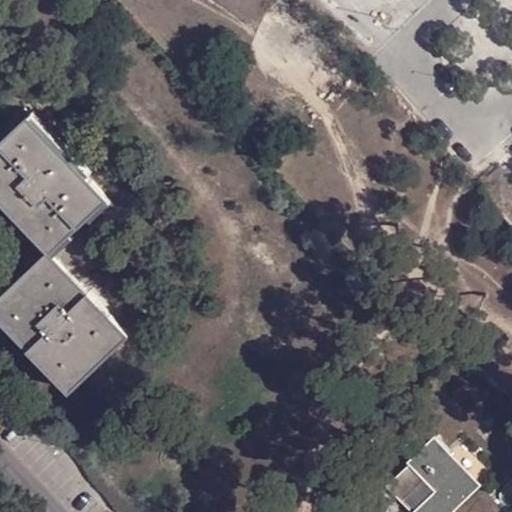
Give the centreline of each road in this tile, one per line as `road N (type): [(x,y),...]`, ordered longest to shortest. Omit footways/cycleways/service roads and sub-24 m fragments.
road 1 (track): [(511,331),(416,278),(262,33),(195,0)]
road 2 (residential): [(457,0),(432,24),(420,53),(423,79),(436,100),(468,118),(511,109)]
